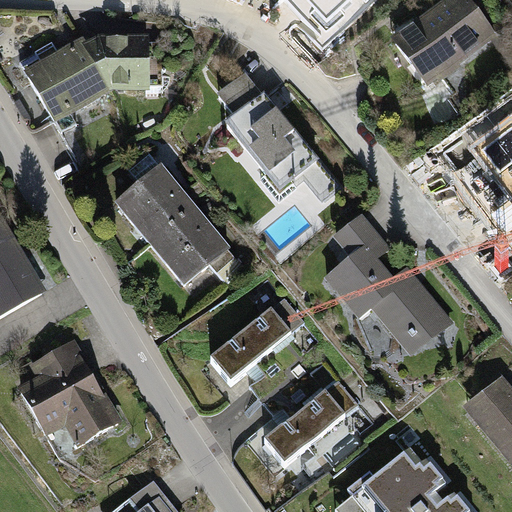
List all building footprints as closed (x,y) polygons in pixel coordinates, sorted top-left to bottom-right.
[(396,45),(428,86),(437,79),(443,80),(454,70),(454,65),(488,39),(493,36),(464,0),(454,0),(423,24),(415,13),(399,26),(407,36),(396,45)] [(500,27),(502,35),(511,35),(511,20),(505,26),(504,24),(500,27)] [(511,35),(502,35),(494,35),(493,36),(488,39),(511,68),(511,71),(500,78),(505,86),(511,79),(511,35)] [(100,47),(90,54),(111,90),(146,89),(146,96),(158,96),(163,94),(168,90),(170,85),(170,77),(174,73),(152,53),(146,53),(146,46),(118,47),(113,39),(105,44),(106,47),(100,47)] [(21,65),(62,135),(77,127),(69,114),(111,90),(90,54),(85,46),(60,61),(55,51),(40,60),(37,55),(21,65)] [(311,168),(317,163),(264,98),(261,101),(244,79),(219,99),(236,120),(228,127),(267,176),(261,181),(280,204),(297,190),(294,187),(297,184),(296,182),(304,175),(304,174),(311,168)] [(16,104),(25,120),(30,118),(20,101),(16,104)] [(511,127),(503,134),(511,145),(511,127)] [(471,143),(446,164),(465,187),(490,166),(471,143)] [(118,207),(151,247),(195,210),(147,152),(127,165),(143,186),(118,207)] [(339,190),(317,163),(311,168),(333,195),(339,190)] [(244,268),(195,210),(151,247),(184,286),(210,265),(227,286),(244,268)] [(388,251),(361,218),(337,238),(354,259),(327,282),(361,322),(374,310),(401,343),(411,340),(412,343),(419,338),(416,335),(432,321),(442,333),(450,326),(418,287),(412,290),(409,285),(413,280),(406,272),(393,283),(375,262),(388,251)] [(0,319),(42,295),(0,223),(0,319)] [(211,362),(231,386),(256,364),(282,343),(305,323),(285,299),(211,362)] [(412,358),(442,333),(432,321),(416,335),(419,338),(412,343),(411,340),(401,343),(412,358)] [(256,364),(265,375),(249,388),(262,403),(303,368),(282,343),(256,364)] [(22,395),(59,459),(118,424),(81,361),(80,362),(71,347),(25,374),(33,388),(22,395)] [(325,394),(303,368),(262,403),(274,418),(283,411),(292,422),(325,394)] [(292,422),(265,445),(285,469),(359,407),(339,383),(325,394),(292,422)] [(479,423),(511,462),(511,396),(500,383),(478,402),(488,415),(479,423)] [(370,476),(348,494),(363,511),(468,511),(426,462),(423,465),(411,451),(374,481),(370,476)] [(169,511),(160,501),(165,497),(154,483),(118,511),(169,511)] [(160,501),(169,511),(177,511),(165,497),(160,501)]
